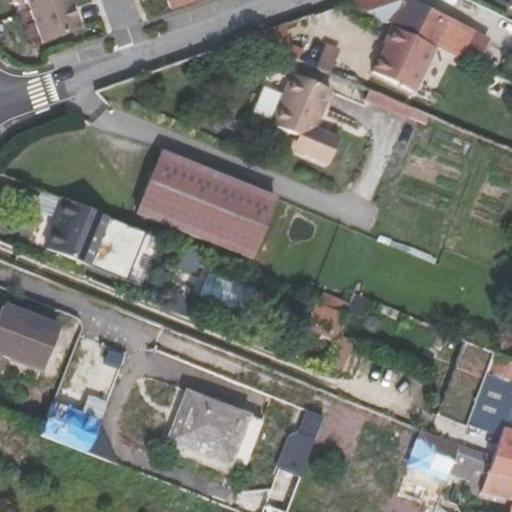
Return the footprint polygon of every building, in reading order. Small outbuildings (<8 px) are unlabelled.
[(26,0),(29,9),(54,0),(26,0)] [(40,39),(78,26),(68,0),(54,0),(29,9),(40,39)] [(397,0),(349,0),(343,2),(391,26),(434,47),(456,58),(469,35),(397,0)] [(283,24),(258,33),(246,37),(261,44),(285,54),(283,24)] [(434,47),(391,26),(383,42),(386,44),(379,58),(372,72),(412,92),(434,47)] [(480,69),(491,46),(469,35),(456,58),(480,69)] [(336,49),(317,41),(307,64),(326,72),(336,49)] [(386,44),(383,42),(376,56),(379,58),(386,44)] [(315,124),(330,87),(291,71),(270,121),(297,132),(309,138),(303,151),(327,161),(338,135),(315,124)] [(303,151),(309,138),(297,132),(291,146),(303,151)] [(229,180),(163,154),(157,167),(270,213),(275,199),(229,180)] [(189,234),(251,259),(270,213),(157,167),(140,213),(189,234)] [(54,218),(62,200),(44,193),(36,211),(42,213),(54,218)] [(28,243),(126,283),(145,234),(62,200),(54,218),(42,213),(28,243)] [(334,344),(345,316),(317,305),(306,332),(334,344)] [(3,307),(0,313),(0,357),(38,373),(56,329),(3,307)] [(511,383),(486,374),(494,353),(465,341),(437,417),(445,421),(438,438),(460,447),(475,453),(490,460),(485,473),(511,479),(511,383)] [(347,350),(334,344),(325,367),(338,372),(347,350)] [(511,360),(510,360),(494,353),(486,374),(511,383),(511,360)] [(167,444),(173,446),(192,394),(187,392),(167,444)] [(231,468),(250,416),(192,394),(173,446),(231,468)] [(79,414),(98,422),(106,403),(86,395),(79,414)] [(79,414),(52,403),(39,435),(118,466),(95,430),(98,422),(79,414)] [(287,431),(259,511),(288,511),(322,415),(306,409),(297,434),(287,431)] [(265,422),(250,416),(231,468),(245,473),(265,422)] [(447,481),(460,447),(438,438),(423,431),(414,455),(435,463),(430,475),(447,481)] [(485,473),(490,460),(460,447),(447,481),(458,485),(460,478),(481,486),(485,473)] [(435,463),(414,455),(410,466),(430,475),(435,463)] [(499,511),(511,511),(511,479),(485,473),(481,486),(478,493),(510,502),(509,509),(501,507),(499,511)]
